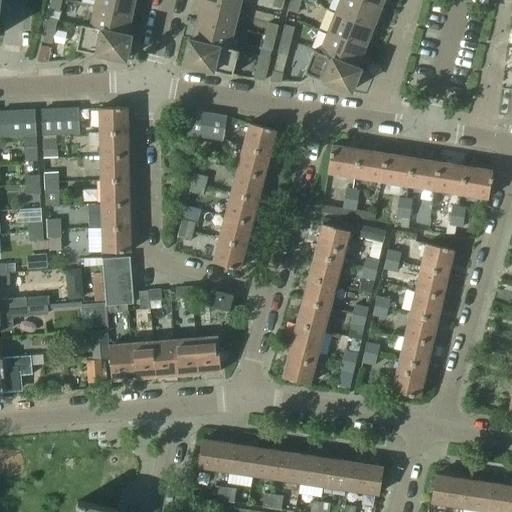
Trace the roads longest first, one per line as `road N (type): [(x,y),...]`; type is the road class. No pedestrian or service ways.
road 1 (residential): [(274,293),(172,266),(147,247),(144,84)]
road 2 (residential): [(438,427),(511,176)]
road 3 (residential): [(183,402),(0,419)]
road 4 (residential): [(274,293),(318,115)]
road 5 (residential): [(144,84),(318,115)]
road 6 (residential): [(419,424),(248,396)]
road 7 (residential): [(6,89),(144,84)]
road 8 (residential): [(427,132),(460,0)]
